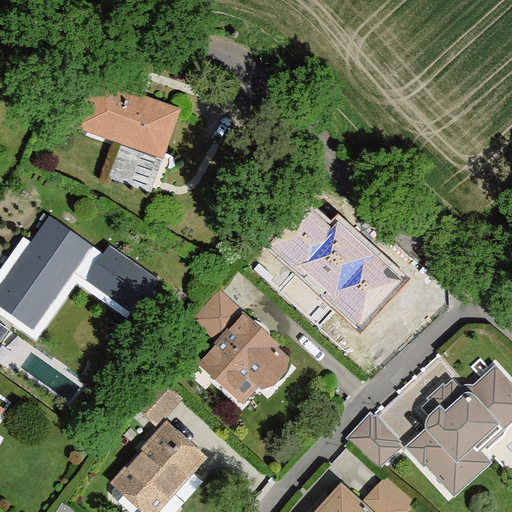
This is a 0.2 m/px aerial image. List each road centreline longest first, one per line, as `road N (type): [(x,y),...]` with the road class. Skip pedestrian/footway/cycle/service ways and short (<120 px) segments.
road 1 (residential): [(17,0),(195,52),(255,79),(346,177),(477,295)]
road 2 (residential): [(477,295),(266,511)]
